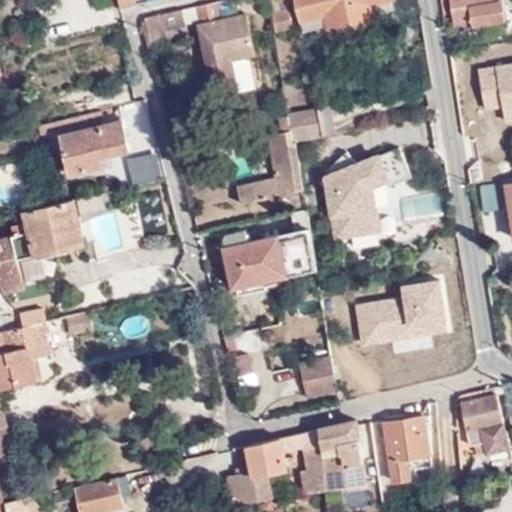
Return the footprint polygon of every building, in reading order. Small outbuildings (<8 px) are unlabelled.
[(132,0),(117,0),(120,8),(134,5),(132,0)] [(268,0),(275,31),(292,27),(286,0),(295,0),(300,20),(300,19),(325,14),(328,30),(373,20),(370,3),(383,0),(268,0)] [(397,8),(395,0),(383,0),(370,3),(373,20),(384,18),(383,11),(397,8)] [(451,0),(454,21),(472,18),(473,23),(506,18),(503,0),(451,0)] [(141,22),(148,49),(166,45),(163,28),(199,20),(210,74),(201,76),(206,97),(238,89),(231,59),(255,54),(246,14),(221,19),(217,1),(201,4),(144,17),(141,22)] [(325,14),(300,19),(302,30),(319,27),(320,33),(328,30),(325,14)] [(511,59),(476,64),(482,108),(501,106),(503,120),(511,118),(511,59)] [(321,134),(334,131),(329,106),(316,109),(316,110),(321,134)] [(296,139),(321,134),(316,110),(287,114),(292,140),(296,139)] [(279,195),(304,189),(301,167),(298,150),(296,139),(292,140),(287,114),(287,113),(274,116),(278,132),(265,135),(275,177),(279,195)] [(74,173),(117,163),(114,153),(133,148),(126,120),(65,134),(74,173)] [(487,164),(511,160),(511,128),(483,133),(487,164)] [(158,150),(128,155),(133,182),(163,176),(158,150)] [(304,189),(307,209),(308,214),(336,209),(329,162),(301,167),(304,189)] [(241,203),(279,195),(275,177),(237,186),(241,203)] [(488,212),(501,210),(497,184),(485,186),(488,212)] [(104,193),(106,201),(121,198),(119,189),(104,193)] [(411,213),(439,218),(443,196),(414,191),(411,213)] [(86,205),(106,201),(104,193),(84,197),(86,205)] [(88,242),(78,199),(36,209),(14,215),(18,235),(10,237),(0,239),(0,279),(4,279),(6,288),(28,283),(23,259),(88,242)] [(233,288),(317,268),(310,227),(245,242),(243,232),(225,237),(228,246),(224,248),(233,288)] [(0,239),(10,237),(8,229),(0,231),(0,239)] [(354,302),(360,345),(401,339),(402,343),(451,336),(442,275),(398,281),(400,295),(354,302)] [(26,322),(37,320),(41,319),(50,317),(48,306),(24,311),(26,322)] [(88,310),(67,313),(70,331),(91,328),(88,310)] [(27,326),(45,322),(51,321),(50,317),(41,319),(37,320),(26,322),(27,326)] [(0,367),(4,388),(44,378),(39,355),(52,352),(45,322),(27,326),(0,332),(0,367)] [(308,395),(336,388),(331,358),(301,366),(308,395)] [(462,404),(497,396),(495,389),(461,396),(462,404)] [(0,451),(2,462),(23,457),(16,425),(11,426),(3,391),(0,391),(0,451)] [(509,450),(505,433),(497,396),(462,404),(472,446),(476,446),(485,443),(488,456),(509,451),(509,450)] [(431,454),(423,412),(384,418),(394,482),(413,479),(409,457),(431,454)] [(319,427),(324,490),(366,485),(356,418),(319,427)] [(280,436),(246,444),(252,469),(253,474),(267,471),(285,466),(282,451),(303,446),(306,470),(300,471),(304,492),(324,490),(319,427),(280,436)] [(478,458),(488,456),(485,443),(476,446),(478,458)] [(269,495),(267,471),(253,474),(252,469),(225,474),(229,502),(269,495)] [(123,505),(117,475),(116,475),(74,485),(79,511),(93,511),(123,505)] [(4,511),(43,511),(39,493),(2,502),(4,511)]
